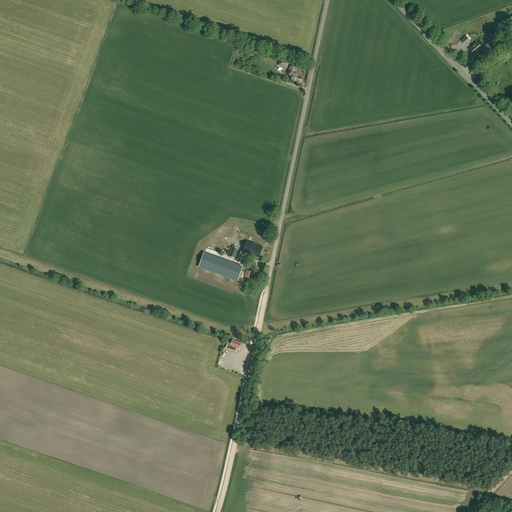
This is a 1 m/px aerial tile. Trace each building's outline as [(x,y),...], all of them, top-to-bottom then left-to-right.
[(505,20),(497,24),(499,27),(496,29),(498,33),(509,27),(505,20)] [(479,51),(482,48),(477,42),(469,49),(474,55),(477,53),(478,54),(479,53),(479,52),(480,51),(479,51)] [(483,60),(488,55),(490,53),(489,52),(490,51),(485,46),(482,48),(479,51),(480,51),(479,52),(479,53),(478,54),(479,55),(478,55),(478,56),(480,57),(481,57),(483,60)] [(289,62),(280,60),(278,65),(287,68),(289,62)] [(300,78),(298,77),(296,72),(296,70),(297,70),(298,68),(297,67),(298,65),(291,63),(288,73),(293,84),(297,82),(298,82),(299,82),(300,82),(301,81),(301,80),(301,79),(301,78),(300,78)] [(263,247),(247,242),(243,252),(259,258),(263,247)] [(235,258),(238,249),(232,247),(229,256),(235,258)] [(204,253),(199,267),(237,281),(242,267),(204,253)] [(228,343),(226,348),(236,352),(236,349),(239,350),(241,345),(232,342),(231,344),(228,343)]
